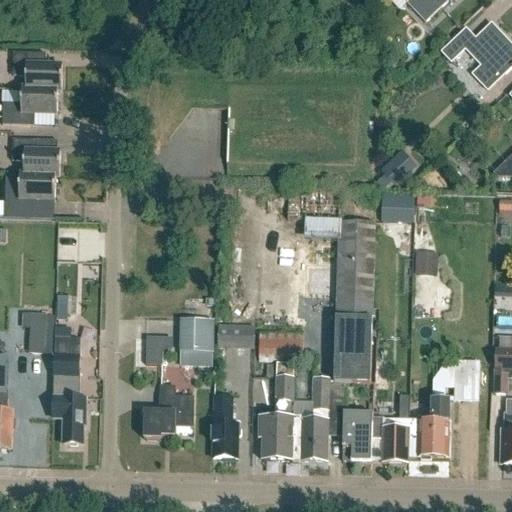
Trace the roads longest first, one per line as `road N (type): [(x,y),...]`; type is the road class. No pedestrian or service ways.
road 1 (residential): [(107,491),(123,78),(153,25),(178,0)]
road 2 (residential): [(511,501),(216,494)]
